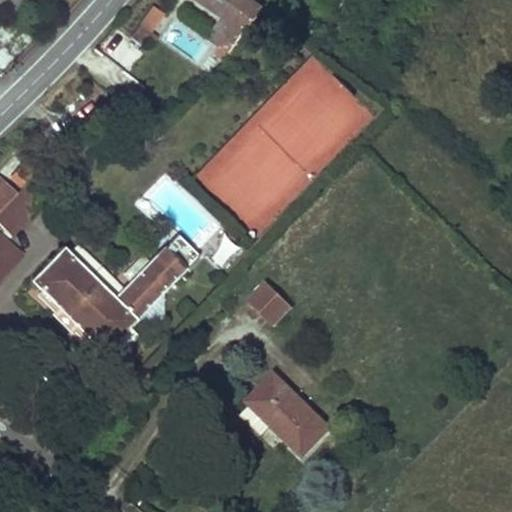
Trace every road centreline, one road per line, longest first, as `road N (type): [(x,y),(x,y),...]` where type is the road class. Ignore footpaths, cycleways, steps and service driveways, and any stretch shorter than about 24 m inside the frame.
road 1 (residential): [(0,114),(111,0)]
road 2 (residential): [(0,433),(108,511)]
